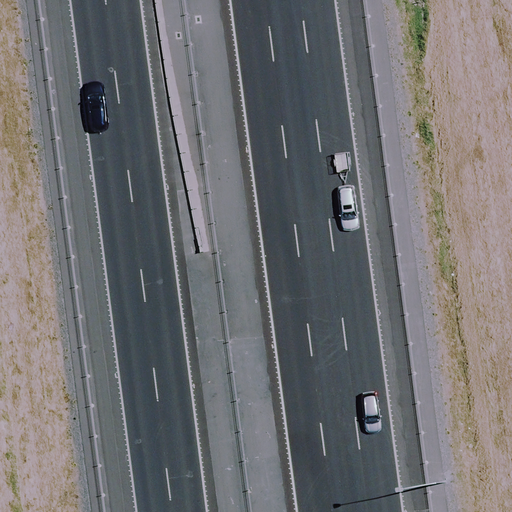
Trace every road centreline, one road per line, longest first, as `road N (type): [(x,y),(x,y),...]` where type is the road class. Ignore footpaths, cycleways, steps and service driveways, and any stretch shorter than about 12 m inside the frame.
road 1 (motorway): [(265,0),(333,511)]
road 2 (motorway): [(173,511),(107,0)]
